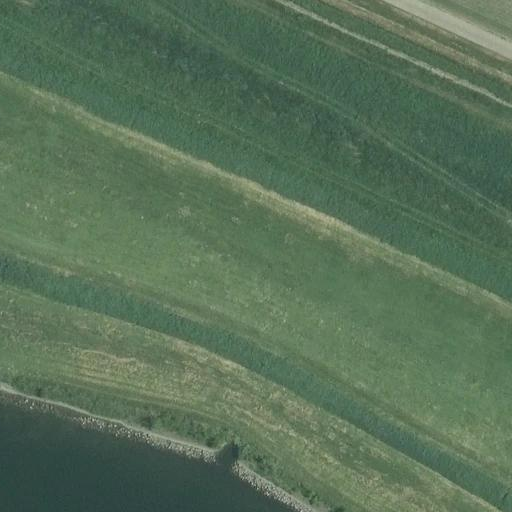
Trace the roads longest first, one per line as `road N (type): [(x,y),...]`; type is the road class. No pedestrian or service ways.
road 1 (track): [(239,0),(511,128)]
road 2 (track): [(511,60),(380,0)]
